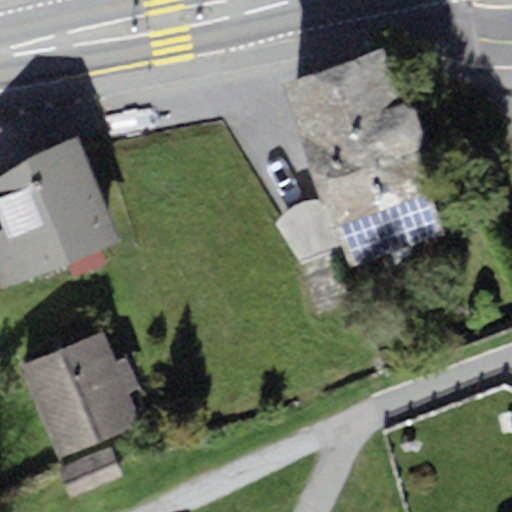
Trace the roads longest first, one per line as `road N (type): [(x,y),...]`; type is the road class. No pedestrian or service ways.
road 1 (primary): [(0,51),(269,0)]
road 2 (track): [(345,427),(156,511)]
road 3 (unknown): [(275,0),(290,194)]
road 4 (residential): [(345,427),(511,368)]
